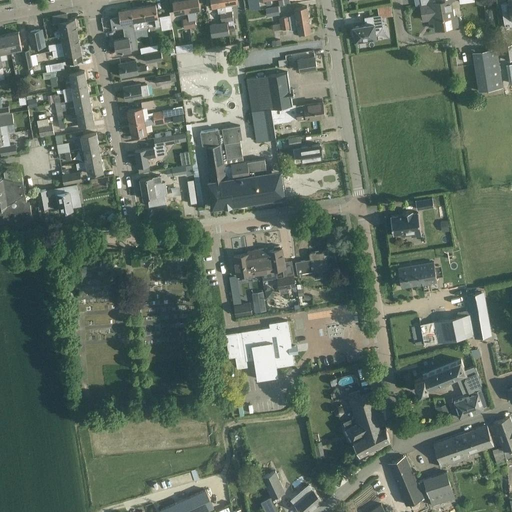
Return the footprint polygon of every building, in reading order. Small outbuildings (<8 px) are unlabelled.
[(182,19),(184,29),(190,28),(185,0),(177,0),(172,1),(175,14),(187,11),(188,18),(182,19)] [(185,0),(190,28),(196,27),(195,20),(197,20),(195,10),(200,9),(198,0),(185,0)] [(220,13),(221,22),(228,21),(223,0),(210,0),(212,7),(217,6),(218,13),(220,13)] [(223,0),(228,21),(233,20),(230,4),(238,2),(237,0),(223,0)] [(259,8),(257,0),(248,0),(250,10),(259,8)] [(424,0),(425,4),(420,5),(423,20),(431,19),(434,20),(436,29),(452,27),(451,18),(453,17),(451,0),(452,0),(424,0)] [(511,0),(508,0),(510,9),(502,10),(504,28),(511,26),(511,0)] [(156,4),(143,6),(146,20),(155,18),(156,28),(161,27),(162,30),(172,28),(170,14),(164,15),(159,16),(160,17),(158,17),(156,4)] [(355,35),(355,40),(376,37),(376,36),(383,26),(382,17),(392,15),(390,5),(377,7),(378,15),(364,17),(366,25),(353,27),(353,28),(351,29),(353,36),(355,35)] [(131,8),(135,31),(147,29),(146,20),(143,6),(131,8)] [(278,6),(265,8),(267,17),(279,15),(278,6)] [(279,17),(280,23),(309,19),(307,6),(295,8),(296,14),(279,17)] [(123,28),(124,33),(135,32),(135,31),(131,8),(119,10),(120,17),(111,18),(113,30),(123,28)] [(59,23),(61,36),(78,33),(75,19),(68,21),(67,13),(52,16),(53,24),(59,23)] [(309,19),(280,23),(281,29),(290,28),(290,29),(298,28),(299,33),(311,31),(309,19)] [(227,22),(209,24),(211,36),(229,34),(227,22)] [(42,28),(27,31),(31,48),(46,45),(42,28)] [(7,34),(10,51),(22,49),(19,31),(7,34)] [(115,39),(117,53),(138,49),(135,32),(124,33),(125,38),(115,39)] [(57,50),(80,46),(78,33),(61,36),(62,42),(56,44),(57,50)] [(0,66),(3,66),(2,60),(7,59),(6,52),(10,51),(7,34),(0,35),(0,66)] [(184,44),(185,52),(193,51),(192,43),(184,44)] [(142,53),(151,51),(150,45),(140,46),(142,53)] [(80,46),(57,50),(52,51),(53,57),(65,54),(66,62),(83,59),(80,46)] [(479,91),(503,87),(496,48),(473,51),(479,91)] [(33,67),(29,49),(21,50),(25,68),(33,67)] [(161,50),(144,53),(146,62),(162,59),(161,50)] [(298,62),(290,63),(291,70),(299,69),(300,71),(317,68),(315,56),(298,59),(298,62)] [(119,64),(121,77),(138,74),(148,72),(146,64),(137,66),(136,60),(119,64)] [(65,69),(63,61),(50,64),(51,71),(55,71),(65,69)] [(50,78),(51,87),(57,85),(55,71),(51,71),(43,73),(44,79),(50,78)] [(65,83),(66,88),(87,84),(85,71),(70,74),(71,81),(65,83)] [(297,114),(297,120),(325,116),(323,102),(293,106),(288,72),(246,78),(256,139),(276,136),(273,121),(289,119),(289,116),(297,114)] [(170,74),(155,76),(156,84),(172,82),(170,74)] [(6,84),(12,83),(11,77),(5,78),(0,78),(0,86),(6,86),(6,84)] [(73,94),(74,100),(90,97),(87,84),(66,88),(67,95),(73,94)] [(124,87),(126,100),(143,97),(142,95),(149,94),(147,84),(141,85),(141,84),(124,87)] [(70,108),(71,113),(92,109),(90,97),(74,100),(76,107),(70,108)] [(37,105),(36,98),(27,100),(29,107),(37,105)] [(55,104),(57,116),(63,115),(62,110),(68,109),(66,101),(61,102),(55,104)] [(0,114),(10,113),(9,106),(0,107),(0,114)] [(127,110),(130,123),(164,117),(162,110),(152,112),(152,113),(144,115),(142,107),(127,110)] [(78,117),(79,125),(94,122),(92,109),(71,113),(72,118),(78,117)] [(0,134),(7,133),(6,123),(13,121),(12,113),(0,114),(0,134)] [(63,115),(57,116),(59,128),(65,127),(63,115)] [(130,123),(132,136),(147,133),(145,125),(154,123),(154,124),(165,123),(164,117),(130,123)] [(39,127),(40,136),(54,134),(53,123),(49,124),(48,118),(37,120),(38,127),(39,127)] [(206,145),(205,145),(207,160),(211,181),(208,182),(212,206),(225,204),(225,203),(231,202),(231,203),(284,195),(279,166),(266,168),(264,157),(243,161),(240,137),(242,137),(240,124),(200,130),(202,144),(206,143),(206,145)] [(153,147),(146,148),(135,150),(138,166),(149,164),(148,156),(155,155),(155,157),(167,155),(165,145),(165,144),(185,141),(184,138),(183,132),(153,138),(155,145),(153,146),(153,147)] [(0,147),(1,155),(17,152),(16,144),(9,144),(7,133),(0,134),(0,147)] [(81,136),(84,149),(99,146),(96,133),(81,136)] [(290,146),(302,144),(300,135),(288,137),(290,146)] [(293,148),(295,162),(310,159),(310,157),(322,156),(320,143),(300,147),(293,148)] [(86,161),(101,158),(99,146),(84,149),(86,161)] [(181,152),(184,164),(192,162),(190,150),(181,152)] [(101,158),(86,161),(76,163),(78,170),(87,168),(88,174),(104,171),(101,158)] [(185,165),(171,168),(173,175),(187,173),(185,165)] [(3,177),(2,177),(2,176),(0,176),(0,206),(3,206),(3,208),(2,208),(3,210),(0,211),(1,215),(4,215),(4,217),(4,222),(22,226),(32,220),(30,203),(26,202),(22,172),(7,169),(4,171),(5,177),(3,177)] [(80,171),(62,174),(64,184),(82,181),(80,171)] [(148,198),(149,206),(166,203),(165,194),(167,194),(165,182),(162,182),(161,175),(153,177),(140,179),(144,199),(148,198)] [(193,179),(187,180),(191,204),(197,203),(193,179)] [(77,183),(55,187),(56,194),(58,194),(61,211),(73,208),(72,207),(81,205),(77,183)] [(49,206),(46,189),(38,191),(41,207),(49,206)] [(421,203),(422,210),(439,208),(437,200),(421,203)] [(412,211),(402,212),(403,214),(390,216),(393,234),(402,233),(402,235),(411,234),(412,236),(422,235),(418,212),(412,213),(412,211)] [(281,248),(281,246),(280,246),(275,246),(274,248),(274,249),(268,250),(267,247),(257,249),(261,273),(276,271),(275,269),(282,268),(283,276),(276,277),(278,290),(295,287),(292,260),(284,261),(282,248),(281,248)] [(233,255),(237,275),(251,273),(251,275),(261,273),(257,249),(247,251),(248,253),(233,255)] [(332,261),(332,257),(330,255),(329,250),(327,249),(322,250),(322,251),(316,252),(315,251),(310,252),(309,253),(310,259),(311,258),(311,259),(295,261),(297,273),(312,271),(313,272),(314,278),(322,277),(321,270),(325,270),(330,269),(331,267),(331,263),(332,261)] [(437,281),(433,261),(398,267),(401,287),(437,281)] [(255,312),(266,311),(263,291),(252,293),(255,312)] [(481,291),(467,294),(474,334),(488,331),(481,291)] [(250,303),(234,305),(236,315),(251,313),(250,303)] [(462,315),(434,321),(439,342),(466,337),(473,335),(469,314),(462,315)] [(270,326),(225,333),(229,357),(235,356),(237,368),(247,367),(246,360),(254,358),(257,378),(277,375),(278,375),(276,366),(294,363),(287,320),(269,323),(270,326)] [(474,366),(465,370),(461,359),(424,373),(423,374),(424,376),(414,380),(418,391),(429,387),(430,388),(438,385),(440,390),(445,387),(444,383),(456,378),(463,395),(482,387),(474,366)] [(453,401),(459,417),(484,409),(483,408),(491,405),(484,386),(473,391),(474,394),(453,401)] [(358,390),(347,394),(350,404),(354,416),(343,421),(359,455),(389,440),(385,424),(385,422),(377,396),(374,397),(361,401),(358,390)] [(449,412),(446,405),(437,409),(439,415),(449,412)] [(511,447),(511,422),(509,416),(493,423),(504,450),(511,447)] [(460,435),(468,457),(469,457),(468,453),(493,444),(487,425),(460,435)] [(261,445),(272,442),(269,429),(258,431),(261,445)] [(441,467),(468,457),(460,435),(433,444),(441,467)] [(324,457),(321,441),(313,443),(316,459),(324,457)] [(285,454),(293,474),(307,468),(299,448),(285,454)] [(423,496),(405,456),(388,463),(406,504),(423,496)] [(285,492),(271,461),(257,467),(271,498),(285,492)] [(423,478),(432,505),(455,498),(447,471),(423,478)] [(261,481),(259,478),(251,481),(255,490),(263,486),(261,481)] [(309,511),(323,500),(309,484),(302,491),(306,496),(296,505),(302,511),(309,511)] [(158,510),(159,511),(203,511),(214,508),(205,489),(158,510)] [(386,511),(381,503),(368,511),(386,511)]
